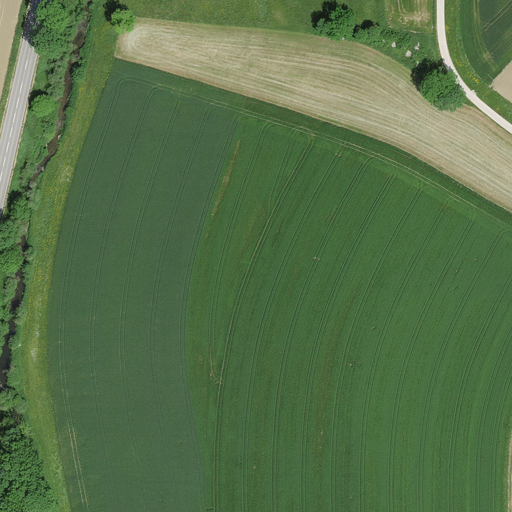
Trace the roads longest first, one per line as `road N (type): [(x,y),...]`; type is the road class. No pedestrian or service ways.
road 1 (tertiary): [(0,183),(41,0)]
road 2 (track): [(511,129),(453,68),(444,0)]
